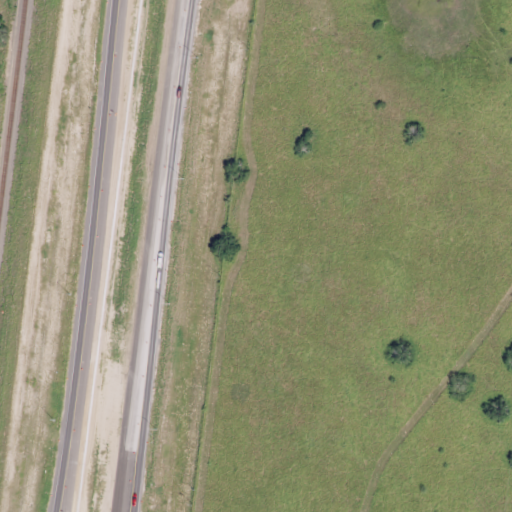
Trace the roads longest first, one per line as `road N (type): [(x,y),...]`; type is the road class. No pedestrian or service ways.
road 1 (motorway): [(122,511),(188,0)]
road 2 (motorway): [(119,0),(77,394)]
